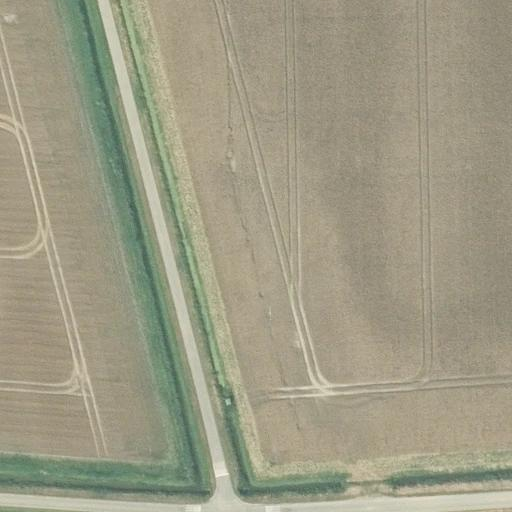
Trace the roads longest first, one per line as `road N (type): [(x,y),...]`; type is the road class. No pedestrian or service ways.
road 1 (unclassified): [(235,511),(103,0)]
road 2 (unclassified): [(298,511),(511,496)]
road 3 (unclassified): [(0,497),(181,511)]
